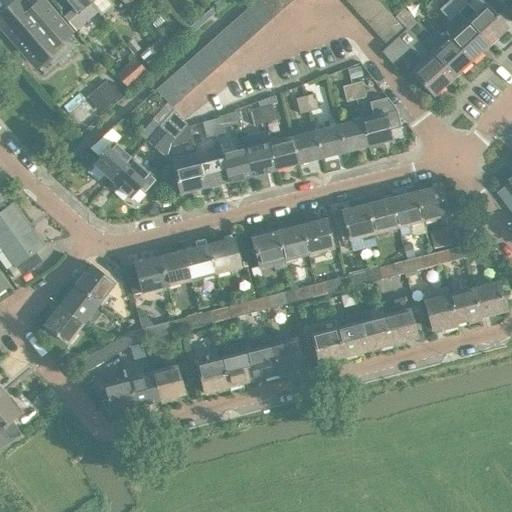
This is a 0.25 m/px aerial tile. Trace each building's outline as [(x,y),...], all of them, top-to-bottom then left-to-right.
[(0,24),(34,64),(69,34),(40,0),(35,0),(27,7),(20,0),(13,0),(0,11),(0,24)] [(89,2),(87,0),(64,0),(76,13),(89,2)] [(256,0),(255,1),(271,19),(280,11),(269,0),(256,0)] [(269,0),(280,11),(289,3),(285,0),(269,0)] [(348,0),(346,2),(355,11),(366,0),(348,0)] [(376,0),(366,0),(355,11),(363,20),(380,4),(376,0)] [(467,19),(466,20),(488,45),(507,27),(484,3),(475,12),(467,3),(468,2),(466,0),(448,0),(448,1),(457,11),(458,10),(467,19)] [(246,9),(262,27),(271,19),(255,1),(246,9)] [(457,11),(448,1),(439,8),(449,19),(457,11)] [(380,4),(363,20),(372,29),(389,13),(380,4)] [(214,13),(210,8),(188,28),(192,33),(214,13)] [(262,27),(246,9),(237,17),(253,35),(262,27)] [(389,13),(372,29),(380,38),(397,23),(393,18),(389,13)] [(253,35),(237,17),(228,25),(244,43),(253,35)] [(470,61),(488,45),(466,20),(448,37),(470,61)] [(408,29),(407,29),(452,78),(470,61),(448,37),(430,53),(420,41),(429,32),(419,22),(409,30),(408,29)] [(405,31),(397,23),(380,38),(387,46),(405,31)] [(244,43),(228,25),(219,33),(235,51),(244,43)] [(452,78),(407,29),(405,31),(387,46),(380,52),(394,66),(409,52),(413,51),(422,61),(410,72),(433,96),(452,78)] [(235,51),(219,33),(210,41),(226,59),(235,51)] [(168,54),(156,41),(150,46),(154,50),(142,60),(150,70),(168,54)] [(226,59),(210,41),(201,49),(216,67),(226,59)] [(216,67),(201,49),(192,57),(207,75),(216,67)] [(133,57),(115,73),(128,88),(146,71),(133,57)] [(183,65),(198,83),(207,75),(192,57),(183,65)] [(174,73),(189,91),(198,83),(183,65),(174,73)] [(165,81),(180,99),(189,91),(174,73),(165,81)] [(100,113),(122,94),(111,81),(109,83),(106,79),(86,96),(100,113)] [(171,107),(180,99),(165,81),(155,89),(171,107)] [(352,85),(356,100),(365,98),(362,83),(352,85)] [(356,100),(352,85),(342,88),(346,102),(356,100)] [(274,170),(297,164),(290,137),(271,141),(267,127),(264,123),(275,120),(271,104),(276,103),(274,95),(257,102),(274,170)] [(305,97),(309,112),(317,110),(314,95),(305,97)] [(309,112),(305,97),(296,99),(299,114),(309,112)] [(369,102),(373,116),(360,119),(367,146),(391,140),(389,130),(400,127),(396,110),(387,98),(369,102)] [(257,145),(244,148),(251,176),(274,170),(257,102),(247,105),(257,145)] [(174,110),(159,125),(160,126),(166,132),(173,139),(187,124),(174,110)] [(228,124),(237,122),(234,112),(225,115),(228,124)] [(212,120),(215,135),(224,132),(220,117),(212,120)] [(138,134),(146,141),(160,126),(159,125),(152,119),(150,121),(138,134)] [(344,152),(367,146),(360,119),(337,125),(344,152)] [(215,135),(212,120),(202,122),(206,137),(215,135)] [(320,158),(344,152),(337,125),(313,131),(320,158)] [(160,126),(146,141),(153,147),(166,132),(160,126)] [(93,164),(111,180),(130,159),(114,144),(120,137),(111,129),(89,148),(99,157),(93,164)] [(297,164),(320,158),(313,131),(290,137),(297,164)] [(244,148),(221,154),(227,182),(251,176),(244,148)] [(204,188),(197,160),(195,152),(172,158),(174,166),(172,167),(175,178),(170,180),(173,191),(178,190),(179,194),(204,188)] [(221,154),(197,160),(204,188),(227,182),(221,154)] [(148,175),(130,159),(111,180),(129,196),(138,186),(144,192),(154,181),(147,175),(148,175)] [(495,192),(511,214),(511,213),(511,186),(508,182),(495,192)] [(414,191),(422,221),(460,211),(456,196),(443,199),(439,185),(414,191)] [(414,191),(391,197),(399,227),(398,227),(400,235),(412,232),(409,224),(422,221),(414,191)] [(391,197),(366,204),(373,233),(398,227),(399,227),(391,197)] [(0,198),(0,250),(2,249),(12,263),(6,267),(14,279),(20,274),(21,275),(35,265),(28,256),(41,246),(11,205),(7,207),(0,198)] [(373,233),(366,204),(341,210),(349,240),(373,233)] [(300,225),(307,252),(332,246),(325,218),(300,225)] [(422,221),(409,224),(412,232),(413,236),(425,233),(422,221)] [(300,225),(276,231),(283,258),(307,252),(300,225)] [(429,231),(433,248),(451,244),(447,227),(429,231)] [(283,258),(276,231),(251,237),(258,264),(272,261),(274,270),(285,267),(283,258)] [(207,244),(214,273),(240,266),(232,238),(207,244)] [(189,279),(214,273),(207,244),(182,250),(189,279)] [(461,245),(447,248),(450,261),(464,258),(461,245)] [(433,252),(437,265),(450,261),(447,248),(433,252)] [(165,285),(189,279),(182,250),(158,256),(165,285)] [(421,255),(424,268),(437,265),(433,252),(421,255)] [(406,259),(410,272),(424,268),(421,255),(406,259)] [(132,294),(165,285),(158,256),(134,263),(125,266),(132,294)] [(395,275),(410,272),(406,259),(392,262),(395,275)] [(379,266),(382,279),(395,275),(392,262),(379,266)] [(90,265),(76,283),(98,301),(113,282),(90,265)] [(365,270),(368,283),(382,279),(379,266),(365,270)] [(355,286),(365,283),(368,283),(365,270),(351,273),(354,286),(355,286)] [(338,277),(341,289),(354,286),(351,273),(338,277)] [(327,280),(330,292),(341,289),(338,277),(327,280)] [(310,284),(314,297),(330,292),(327,280),(310,284)] [(473,288),(480,317),(505,310),(504,306),(506,306),(507,293),(501,295),(497,282),(473,288)] [(76,283),(59,304),(82,322),(98,301),(76,283)] [(365,283),(355,286),(358,297),(368,295),(365,283)] [(296,288),(299,300),(314,297),(310,284),(296,288)] [(456,323),(448,295),(447,287),(423,293),(425,301),(424,301),(431,330),(443,327),(444,329),(456,326),(455,323),(456,323)] [(285,304),(299,300),(296,288),(282,291),(285,304)] [(473,288),(448,295),(456,323),(466,321),(467,323),(480,319),(479,317),(480,317),(473,288)] [(268,295),(272,308),(285,304),(282,291),(268,295)] [(256,298),(259,311),(272,308),(268,295),(256,298)] [(384,315),(392,344),(416,338),(405,296),(393,299),(396,312),(384,315)] [(242,302),(246,314),(259,311),(256,298),(242,302)] [(246,314),(242,302),(228,305),(231,318),(246,314)] [(82,322),(59,304),(43,325),(66,343),(82,322)] [(214,309),(218,322),(231,318),(228,305),(214,309)] [(201,312),(205,325),(218,322),(214,309),(201,312)] [(188,316),(192,328),(205,325),(201,312),(188,316)] [(343,357),(367,350),(360,322),(357,313),(344,316),(346,325),(336,328),(343,357)] [(367,350),(392,344),(384,315),(360,322),(367,350)] [(178,332),(192,328),(188,316),(175,319),(178,332)] [(161,323),(164,335),(178,332),(175,319),(161,323)] [(147,326),(150,339),(164,335),(161,323),(147,326)] [(147,326),(131,331),(136,343),(150,339),(147,326)] [(343,357),(336,328),(311,334),(318,363),(343,357)] [(120,337),(127,348),(135,343),(136,343),(131,331),(130,331),(120,337)] [(253,380),(277,374),(270,346),(267,334),(244,340),(253,380)] [(127,348),(120,337),(106,345),(113,356),(127,348)] [(270,346),(277,374),(302,367),(295,339),(270,346)] [(229,386),(253,380),(244,340),(230,344),(233,356),(221,359),(229,386)] [(93,353),(100,364),(113,356),(106,345),(93,353)] [(100,364),(93,353),(81,360),(88,371),(100,364)] [(229,386),(221,359),(197,365),(204,393),(229,386)] [(152,372),(160,403),(173,399),(172,397),(183,394),(176,365),(152,372)] [(152,372),(128,378),(136,409),(148,406),(148,403),(159,400),(160,403),(152,372)] [(136,409),(128,378),(102,385),(106,398),(100,399),(107,409),(109,409),(110,413),(134,407),(135,409),(136,409)] [(4,390),(0,393),(0,448),(21,435),(11,419),(21,411),(4,390)]
